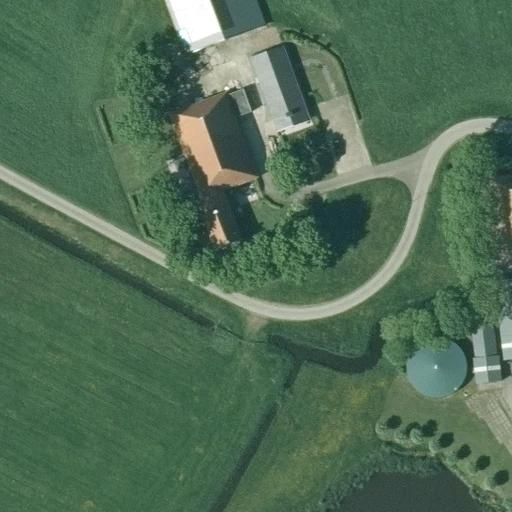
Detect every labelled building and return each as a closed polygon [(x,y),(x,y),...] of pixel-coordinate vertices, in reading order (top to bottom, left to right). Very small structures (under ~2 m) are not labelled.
[(165,0),(186,55),(266,26),(256,0),(165,0)] [(251,59),(273,121),(305,110),(282,48),(251,59)] [(257,178),(235,118),(251,112),(243,90),(227,96),(210,102),(209,100),(170,115),(207,216),(203,218),(215,251),(241,241),(223,191),(257,178)] [(511,176),(482,180),(491,257),(498,257),(498,261),(502,260),(502,256),(511,254),(511,176)] [(511,280),(493,283),(503,361),(511,360),(511,280)] [(501,382),(498,357),(496,357),(491,317),(471,320),(476,360),(472,360),(475,385),(501,382)] [(442,339),(436,338),(431,339),(426,340),(421,342),(417,345),(413,349),(410,353),(408,358),(406,363),(406,368),(407,374),(408,379),(410,384),(413,388),(417,392),(421,395),(426,397),(431,398),(436,399),(442,398),(447,397),(452,395),(456,392),(460,388),(463,384),(465,379),(466,374),(467,368),(466,363),(465,358),(463,353),(460,349),(456,345),(451,342),(447,340),(442,339)]
